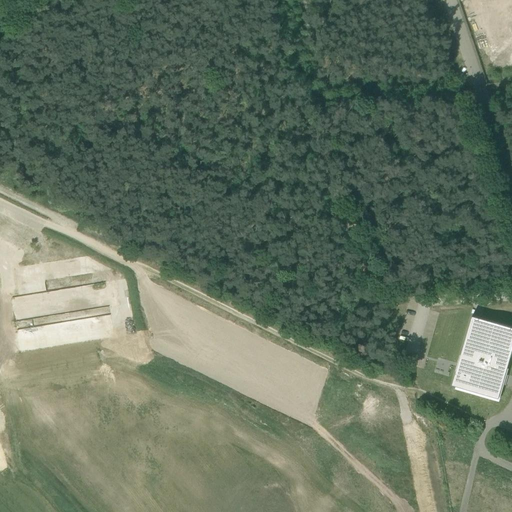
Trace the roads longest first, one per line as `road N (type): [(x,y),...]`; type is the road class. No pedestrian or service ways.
road 1 (track): [(398,387),(45,223)]
road 2 (unclassified): [(511,180),(449,0)]
road 3 (track): [(441,511),(425,445),(398,387)]
